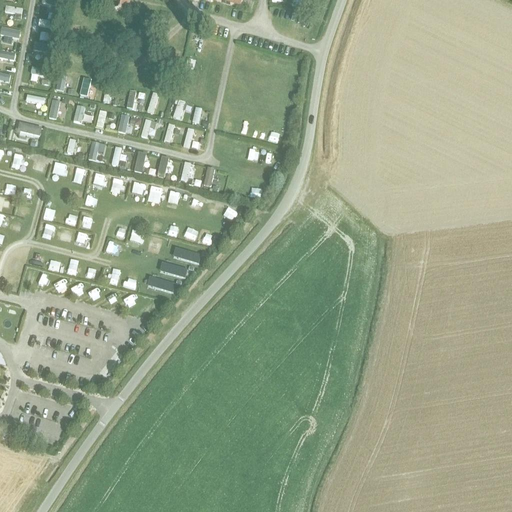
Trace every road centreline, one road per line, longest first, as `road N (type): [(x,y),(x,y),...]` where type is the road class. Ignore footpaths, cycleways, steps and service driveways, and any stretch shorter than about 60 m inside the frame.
road 1 (unclassified): [(42,511),(159,349),(282,209),(303,165),(323,52),(342,0)]
road 2 (track): [(217,107),(88,76)]
